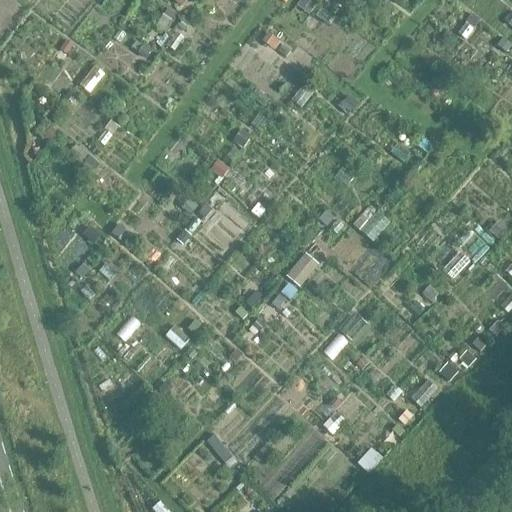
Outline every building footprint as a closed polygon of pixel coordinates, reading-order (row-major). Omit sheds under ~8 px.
[(494,9),(478,31),(490,40),(506,19),(494,9)] [(109,164),(92,151),(82,165),(99,178),(109,164)] [(365,216),(347,241),(360,250),(378,225),(365,216)] [(288,268),(268,296),(281,306),(301,278),(288,268)] [(462,359),(477,373),(501,346),(486,332),(462,359)] [(178,408),(145,379),(131,395),(164,424),(178,408)]
